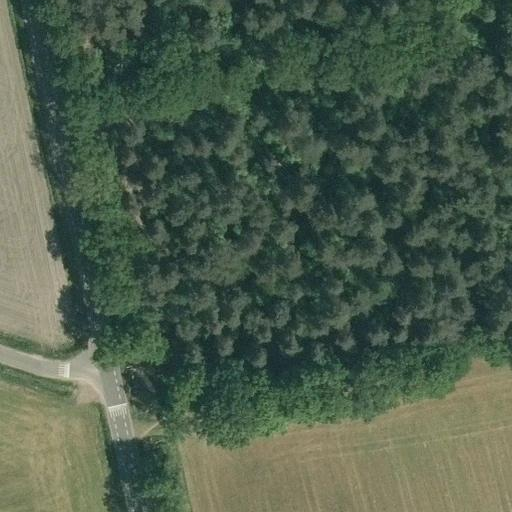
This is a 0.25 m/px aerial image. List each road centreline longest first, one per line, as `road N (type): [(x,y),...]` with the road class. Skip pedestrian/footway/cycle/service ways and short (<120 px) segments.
road 1 (tertiary): [(109,369),(31,0)]
road 2 (tertiary): [(138,511),(109,369)]
